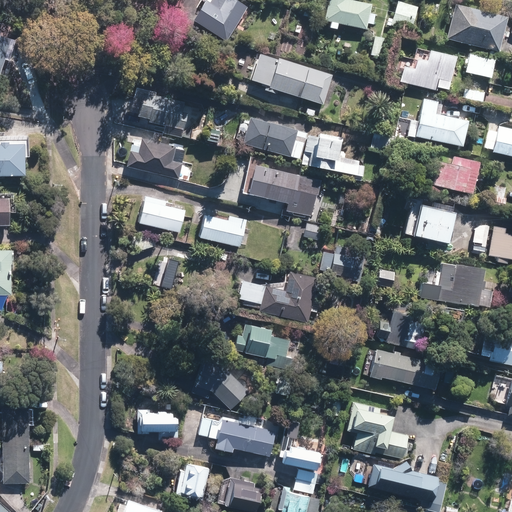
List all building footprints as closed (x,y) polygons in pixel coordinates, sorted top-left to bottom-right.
[(204,0),(207,2),(196,19),(228,40),(251,6),(240,0),(204,0)] [(330,0),(326,20),(332,21),(331,27),(339,28),(340,23),(367,28),(372,5),(348,0),(330,0)] [(418,6),(400,1),(393,25),(411,30),(418,6)] [(507,20),(456,7),(448,39),(498,52),(507,20)] [(385,14),(374,11),(372,18),(383,21),(385,14)] [(16,40),(0,34),(0,72),(5,58),(9,59),(16,40)] [(390,40),(376,36),(371,54),(386,58),(390,40)] [(463,56),(422,47),(416,74),(440,79),(438,85),(456,89),(463,56)] [(278,58),(259,52),(250,77),(325,101),(334,72),(310,64),(310,65),(279,55),(278,58)] [(497,60),(470,54),(466,72),(493,78),(497,60)] [(186,99),(137,85),(131,108),(140,110),(139,113),(150,116),(149,119),(166,123),(164,130),(183,136),(190,108),(184,106),(186,99)] [(464,87),(461,97),(481,103),(484,93),(464,87)] [(440,102),(422,98),(413,137),(460,147),(466,121),(438,115),(440,102)] [(308,132),(251,114),(243,139),(300,157),(308,132)] [(496,132),(487,130),(483,148),(511,154),(511,129),(497,126),(496,132)] [(222,128),(206,127),(205,143),(221,144),(222,128)] [(319,136),(309,134),(303,163),(364,175),(366,165),(360,163),(360,160),(341,156),(345,133),(320,129),(319,136)] [(396,138),(375,132),(372,146),(392,152),(396,138)] [(134,142),(129,162),(179,176),(183,161),(172,158),(176,145),(143,136),(141,143),(134,142)] [(25,141),(0,142),(0,174),(27,172),(25,141)] [(450,163),(436,160),(430,184),(470,194),(478,162),(452,156),(450,163)] [(321,178),(260,162),(252,192),(289,202),(287,208),(311,215),(321,178)] [(511,198),(511,191),(504,190),(505,186),(490,185),(488,210),(505,212),(506,198),(511,198)] [(0,222),(11,222),(11,209),(15,209),(14,191),(0,191),(0,222)] [(167,198),(146,192),(139,218),(181,230),(187,207),(166,201),(167,198)] [(456,209),(416,200),(413,215),(419,216),(415,231),(450,239),(456,209)] [(229,217),(207,210),(200,231),(240,244),(248,219),(230,213),(229,217)] [(322,225),(304,223),(303,239),(321,240),(322,225)] [(507,225),(493,223),(489,255),(511,255),(511,229),(506,229),(507,225)] [(335,250),(327,248),(322,267),(361,277),(368,252),(337,243),(335,250)] [(0,291),(14,291),(12,245),(0,245),(0,291)] [(308,320),(320,273),(291,265),(288,276),(270,278),(274,264),(259,260),(254,278),(243,276),(237,297),(260,303),(259,307),(308,320)] [(424,277),(421,292),(489,307),(494,286),(483,283),(486,266),(458,260),(456,271),(440,267),(437,280),(424,277)] [(395,272),(379,268),(377,280),(392,284),(395,272)] [(430,307),(396,299),(387,339),(421,347),(430,307)] [(464,309),(445,306),(441,329),(459,333),(464,309)] [(477,312),(466,310),(464,320),(476,322),(477,312)] [(391,320),(381,317),(378,327),(388,329),(391,320)] [(239,332),(236,345),(276,356),(278,352),(287,354),(292,336),(272,330),(273,326),(247,319),(243,333),(239,332)] [(511,333),(487,328),(482,352),(490,354),(489,357),(511,361),(511,333)] [(336,340),(331,361),(347,364),(352,343),(336,340)] [(441,363),(377,346),(370,373),(381,376),(382,372),(436,386),(441,363)] [(249,388),(227,364),(206,358),(199,381),(211,385),(231,406),(249,388)] [(282,373),(276,391),(286,395),(292,376),(282,373)] [(342,399),(334,397),(330,413),(338,415),(342,399)] [(3,402),(4,481),(31,480),(30,401),(3,402)] [(392,410),(354,401),(348,426),(361,429),(356,446),(401,457),(406,435),(387,431),(392,410)] [(178,406),(138,406),(138,432),(151,432),(151,427),(160,427),(160,437),(178,438),(178,406)] [(212,417),(203,414),(198,432),(207,435),(212,417)] [(221,418),(214,417),(208,437),(218,440),(217,444),(234,449),(236,445),(271,454),(278,430),(222,415),(221,418)] [(289,441),(284,460),(318,468),(322,450),(289,441)] [(343,458),(329,457),(327,474),(341,475),(343,458)] [(395,466),(368,459),(362,483),(431,501),(438,476),(414,469),(408,459),(395,466)] [(186,468),(182,467),(175,490),(204,498),(212,467),(188,460),(186,468)] [(318,473),(299,468),(293,488),(312,493),(318,473)] [(267,484),(232,474),(224,500),(260,510),(267,484)] [(511,511),(511,476),(502,511),(511,511)] [(283,507),(282,511),(306,511),(311,495),(290,489),(291,486),(285,484),(279,506),(283,507)] [(0,511),(13,511),(14,511),(0,497),(0,511)] [(160,511),(161,511),(129,500),(125,511),(160,511)]
